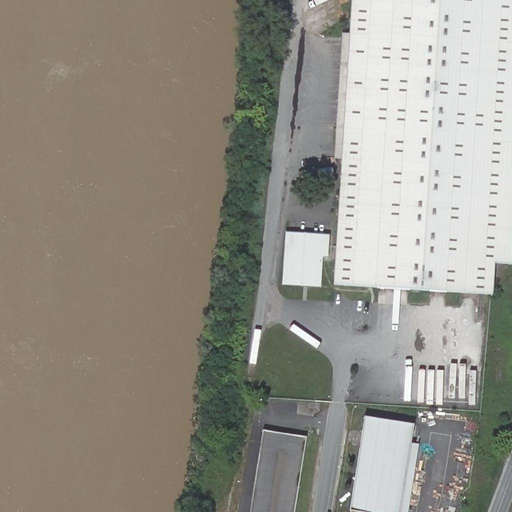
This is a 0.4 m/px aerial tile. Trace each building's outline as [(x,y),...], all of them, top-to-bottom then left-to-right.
[(511,0),(350,0),(334,284),(492,294),(495,263),(501,263),(511,263),(511,249),(511,0)] [(286,232),(283,280),(317,282),(318,256),(328,257),(329,235),(286,232)] [(400,511),(415,426),(365,417),(349,511),(357,511),(400,511)] [(461,429),(459,443),(470,444),(472,431),(461,429)] [(296,511),(306,454),(261,447),(250,511),(296,511)]
